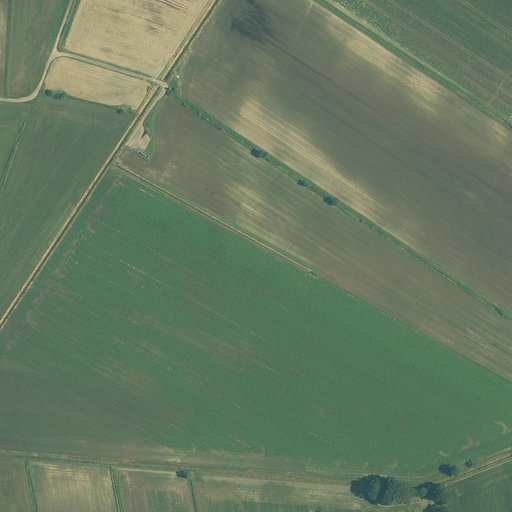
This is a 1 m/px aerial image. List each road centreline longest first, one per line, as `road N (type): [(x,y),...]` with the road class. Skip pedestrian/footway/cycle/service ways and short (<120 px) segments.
road 1 (track): [(52,52),(162,86),(137,141)]
road 2 (track): [(0,100),(36,90),(71,0)]
